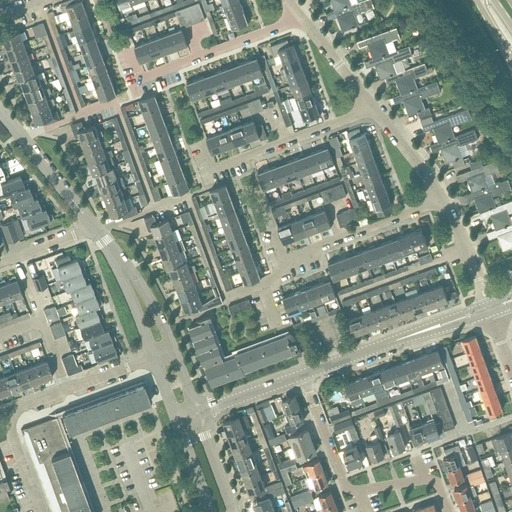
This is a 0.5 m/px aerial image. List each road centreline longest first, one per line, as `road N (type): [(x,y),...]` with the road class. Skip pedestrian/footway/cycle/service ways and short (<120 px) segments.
road 1 (residential): [(448,511),(437,484),(423,480),(347,489),(304,375)]
road 2 (residential): [(196,142),(208,170),(369,106)]
road 3 (residential): [(278,261),(442,199)]
road 4 (residential): [(40,511),(10,423),(18,409),(67,390)]
road 5 (unclassified): [(0,114),(95,231)]
